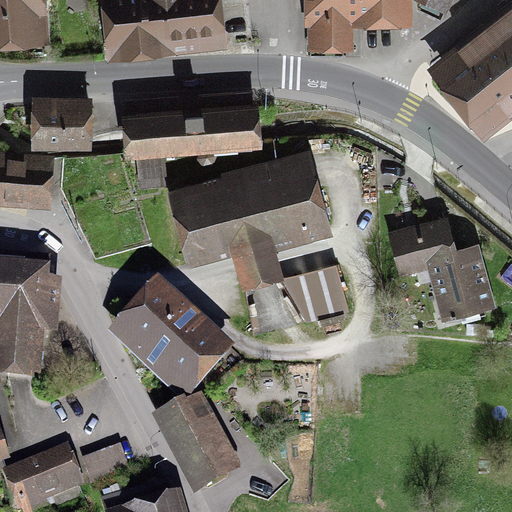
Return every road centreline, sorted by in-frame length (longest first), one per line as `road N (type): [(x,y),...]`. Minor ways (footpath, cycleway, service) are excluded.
road 1 (tertiary): [(0,82),(288,71),(387,97)]
road 2 (residential): [(0,233),(43,247),(78,275),(202,511)]
road 3 (residential): [(486,0),(409,66),(387,97)]
